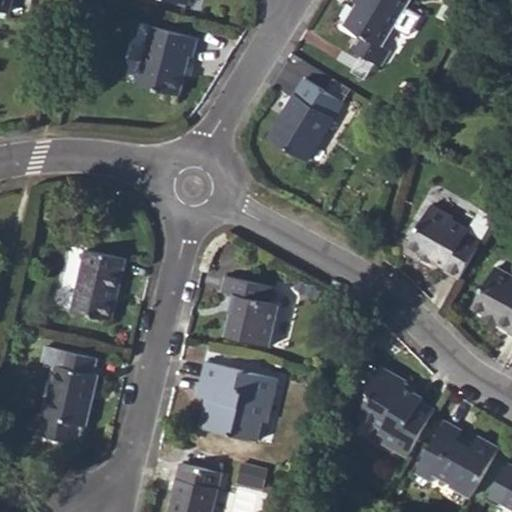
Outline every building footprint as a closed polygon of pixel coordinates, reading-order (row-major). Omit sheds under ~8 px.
[(0,0),(0,8),(10,12),(12,0),(0,0)] [(361,0),(360,2),(346,24),(361,33),(351,48),(382,66),(392,49),(384,44),(409,0),(361,0)] [(446,0),(438,14),(454,23),(465,3),(458,0),(446,0)] [(48,40),(58,43),(62,24),(52,22),(48,40)] [(137,83),(178,94),(188,55),(193,56),(198,37),(153,24),(137,83)] [(274,139),(308,161),(344,101),(306,77),(283,116),(286,119),(274,139)] [(47,216),(58,218),(63,204),(51,201),(47,216)] [(424,251),(437,259),(435,261),(448,269),(446,271),(460,280),(482,241),(468,233),(469,230),(452,220),(453,218),(432,205),(410,243),(424,251)] [(72,310),(112,320),(127,258),(88,248),(72,310)] [(424,251),(421,256),(434,264),(435,261),(437,259),(424,251)] [(486,313),(499,320),(497,323),(510,330),(508,333),(511,334),(511,276),(496,267),(473,305),(486,313)] [(221,290),(234,293),(231,302),(237,304),(234,312),(230,311),(225,334),(271,345),(281,302),(272,301),(275,285),(225,274),(221,290)] [(486,313),(484,317),(496,324),(497,323),(499,320),(486,313)] [(39,432),(70,440),(79,434),(81,423),(85,424),(99,372),(94,371),(97,355),(47,343),(43,358),(56,362),(39,432)] [(198,393),(208,396),(200,426),(259,440),(264,419),(269,421),(279,377),(206,359),(198,393)] [(407,456),(423,429),(433,411),(421,403),(423,399),(407,389),(410,386),(408,381),(383,367),(369,388),(372,395),(362,412),(364,417),(380,426),(383,433),(389,436),(385,442),(407,456)] [(460,434),(463,430),(446,420),(416,471),(431,479),(436,471),(453,480),(450,485),(471,496),(500,447),(478,435),(474,442),(471,448),(457,440),(460,434)] [(460,434),(457,440),(471,448),(474,442),(460,434)] [(168,511),(212,511),(222,470),(180,460),(168,511)] [(511,462),(509,461),(490,494),(511,507),(511,462)]
